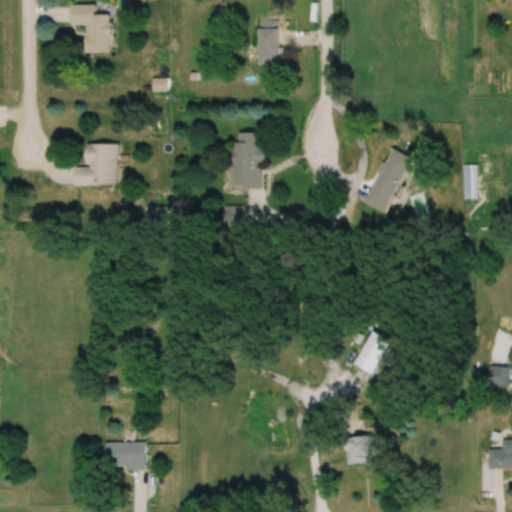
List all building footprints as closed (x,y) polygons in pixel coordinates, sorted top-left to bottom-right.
[(110,14),(95,14),(95,4),(71,4),(71,24),(87,24),(87,52),(110,52),(110,14)] [(279,65),(279,28),(257,28),(257,65),(279,65)] [(167,78),(152,78),(152,90),(167,90),(167,78)] [(262,132),(232,132),(232,187),(262,187),(262,132)] [(76,184),(118,184),(118,143),(87,143),(87,166),(76,166),(76,184)] [(386,212),(413,157),(391,146),(364,201),(386,212)] [(377,374),(395,340),(376,330),(358,363),(377,374)] [(213,377),(213,352),(188,352),(188,377),(213,377)] [(511,386),(511,366),(490,366),(490,386),(511,386)] [(372,435),(347,437),(350,463),(375,461),(372,435)] [(511,440),(502,441),(502,449),(491,449),(491,470),(511,470),(511,440)] [(145,468),(145,442),(105,442),(105,468),(145,468)]
